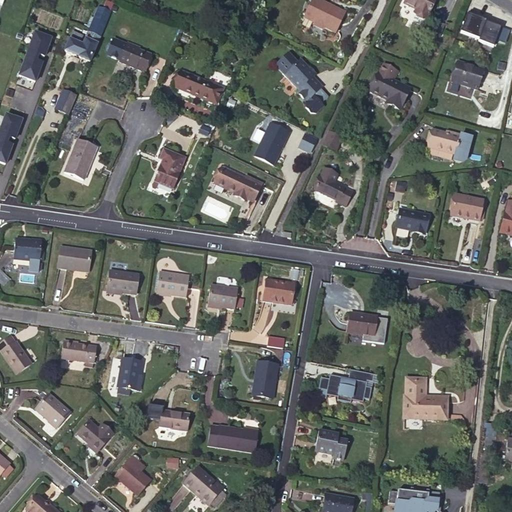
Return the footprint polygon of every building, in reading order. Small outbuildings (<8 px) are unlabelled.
[(324,6),(325,4),(316,0),(311,0),(303,18),(312,23),(313,26),(320,29),(324,28),(334,33),(344,13),(330,7),(329,8),(324,6)] [(405,0),(403,4),(415,9),(413,12),(426,18),(434,0),(405,0)] [(102,12),(108,14),(112,5),(106,3),(102,12)] [(97,10),(87,33),(99,38),(100,39),(109,15),(108,14),(102,12),(97,10)] [(476,15),(469,12),(461,33),(478,40),(485,22),(485,21),(475,17),(476,15)] [(501,28),(485,22),(478,40),(477,41),(494,48),(501,28)] [(20,79),(40,86),(55,39),(36,33),(20,79)] [(99,38),(87,33),(81,47),(67,41),(62,53),(88,63),(99,38)] [(126,46),(112,40),(110,45),(107,46),(105,48),(105,50),(107,53),(105,56),(119,62),(119,63),(141,73),(149,56),(137,51),(134,50),(135,48),(126,44),(126,46)] [(492,66),(496,68),(497,64),(502,66),(507,50),(497,47),(492,66)] [(321,86),(322,84),(313,75),(314,73),(311,70),(309,72),(307,70),(306,67),(299,60),(295,63),(286,54),(273,67),(296,90),(295,91),(305,102),(306,106),(312,111),(317,111),(324,104),(321,101),(329,94),(321,86)] [(471,68),(456,63),(451,82),(477,90),(483,70),(471,67),(471,68)] [(181,74),(180,78),(177,84),(175,88),(215,105),(221,91),(181,74)] [(369,92),(385,100),(390,102),(388,106),(399,110),(409,89),(378,74),(369,92)] [(74,97),(61,93),(54,112),(66,117),(74,97)] [(20,121),(4,116),(0,126),(0,164),(4,166),(10,146),(8,145),(10,139),(13,141),(20,121)] [(288,134),(269,125),(254,157),(272,167),(288,134)] [(207,131),(200,128),(197,135),(204,138),(207,131)] [(326,140),(337,145),(341,138),(330,132),(326,140)] [(449,136),(432,132),(428,149),(455,156),(454,162),(462,164),(465,162),(470,142),(463,140),(463,139),(459,138),(460,137),(449,134),(449,136)] [(316,140),(304,135),(298,148),(309,153),(316,140)] [(326,140),(323,145),(335,151),(337,145),(326,140)] [(95,149),(76,142),(63,174),(82,182),(95,149)] [(160,166),(153,182),(157,184),(172,190),(184,160),(163,150),(159,160),(163,162),(161,166),(160,166)] [(336,175),(323,169),(313,189),(336,201),(335,203),(344,207),(351,193),(343,189),(343,188),(332,183),(336,175)] [(221,170),(215,184),(235,193),(233,195),(233,197),(243,202),(244,201),(252,204),(259,187),(244,180),(221,170)] [(245,177),(244,180),(259,187),(260,187),(261,184),(245,177)] [(235,193),(215,184),(214,186),(233,195),(235,193)] [(482,202),(483,201),(454,196),(450,217),(479,222),(479,221),(482,202)] [(511,202),(507,202),(499,233),(511,235),(511,202)] [(427,216),(398,210),(394,229),(409,232),(409,233),(423,236),(427,216)] [(30,242),(14,241),(12,259),(38,262),(39,254),(41,241),(30,240),(30,242)] [(90,251),(59,247),(56,269),(73,271),(72,270),(87,272),(90,251)] [(108,272),(105,292),(119,294),(135,296),(138,276),(108,272)] [(188,277),(158,273),(154,295),(184,299),(188,277)] [(292,285),(264,281),(261,302),(289,307),(292,285)] [(236,290),(209,286),(206,307),(233,311),(236,290)] [(387,321),(375,319),(376,318),(350,314),(347,334),(362,336),(361,342),(383,345),(387,321)] [(10,337),(0,344),(0,353),(15,375),(31,364),(16,343),(14,344),(10,337)] [(269,338),(268,348),(284,349),(285,339),(269,338)] [(59,359),(83,363),(93,364),(95,348),(76,345),(62,343),(59,359)] [(137,390),(139,374),(141,362),(121,359),(115,394),(126,396),(127,389),(137,390)] [(276,365),(254,362),(251,380),(254,380),(251,396),(271,399),(276,365)] [(380,378),(351,372),(344,371),(343,371),(350,373),(349,381),(330,377),(329,382),(322,380),(321,379),(318,398),(318,397),(326,399),(325,403),(337,405),(336,409),(349,412),(350,408),(362,411),(363,407),(368,408),(368,409),(371,396),(365,395),(368,383),(373,384),(375,378),(379,379),(380,378)] [(425,380),(406,380),(406,397),(404,397),(404,419),(446,420),(447,399),(425,398),(425,380)] [(69,414),(48,396),(34,411),(48,423),(47,424),(54,431),(69,414)] [(162,409),(147,406),(144,420),(158,422),(158,428),(185,432),(187,417),(169,414),(161,412),(162,409)] [(75,436),(86,446),(95,453),(107,440),(111,435),(100,426),(96,431),(87,423),(75,436)] [(483,425),(475,499),(485,500),(485,493),(487,482),(493,461),(496,436),(495,426),(483,425)] [(257,432),(218,427),(218,428),(209,426),(206,447),(254,454),(257,432)] [(338,437),(319,433),(315,454),(333,458),(333,462),(343,464),(347,445),(338,443),(338,437)] [(95,453),(86,446),(85,447),(94,455),(95,453)] [(0,477),(2,475),(9,467),(10,466),(0,456),(0,477)] [(137,460),(134,458),(131,458),(113,478),(136,498),(149,482),(139,474),(143,469),(137,463),(137,460)] [(9,467),(2,475),(6,478),(13,470),(9,467)] [(181,485),(193,497),(195,495),(207,506),(221,492),(196,469),(181,485)] [(429,491),(411,489),(411,493),(398,491),(398,494),(390,493),(388,505),(396,506),(395,511),(436,511),(438,496),(429,495),(429,493),(429,491)] [(195,495),(193,497),(205,508),(207,506),(195,495)] [(52,510),(37,497),(25,511),(26,511),(57,511),(53,509),(52,510)] [(351,511),(353,502),(325,497),(322,511),(351,511)]
